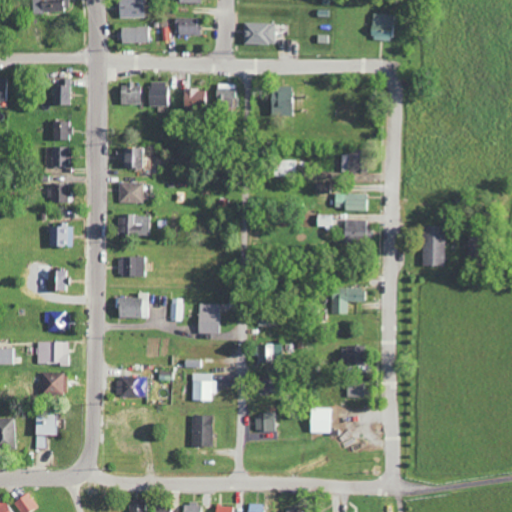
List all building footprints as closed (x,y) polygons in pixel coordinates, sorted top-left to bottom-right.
[(30,0),(31,14),(68,12),(67,0),(30,0)] [(143,0),(117,0),(118,18),(144,17),(143,0)] [(392,15),(371,13),(369,39),(390,41),(392,15)] [(200,36),(200,18),(176,17),(175,35),(200,36)] [(274,23),(243,22),(242,44),(274,45),(274,23)] [(120,27),(120,43),(151,43),(151,27),(120,27)] [(8,79),(0,78),(0,101),(7,102),(8,79)] [(70,105),(69,79),(59,79),(60,85),(52,85),(53,106),(70,105)] [(168,81),(147,82),(148,106),(169,106),(168,81)] [(118,104),(138,105),(139,84),(119,84),(118,104)] [(234,84),(215,84),(214,108),(238,108),(238,98),(233,98),(234,84)] [(203,90),(182,89),(181,108),(203,109),(203,90)] [(71,140),(71,122),(53,121),(52,139),(71,140)] [(51,166),(68,166),(68,147),(52,147),(51,166)] [(141,148),(121,148),(120,168),(140,168),(141,148)] [(342,153),(341,172),(359,173),(359,154),(342,153)] [(274,176),(297,176),(296,160),(274,161),(274,176)] [(142,182),(118,183),(119,204),(142,203),(142,182)] [(328,183),(314,182),(314,193),(328,193),(328,183)] [(68,203),(68,184),(49,184),(49,204),(68,203)] [(365,210),(366,194),(334,193),(333,209),(365,210)] [(316,226),(324,226),(324,230),(333,230),(332,214),(316,215),(316,226)] [(149,235),(149,215),(119,216),(119,236),(149,235)] [(343,242),(365,242),(366,220),(344,219),(343,242)] [(48,226),(48,246),(72,247),(73,225),(57,224),(57,227),(48,226)] [(442,266),(443,227),(421,226),(421,266),(442,266)] [(143,257),(118,257),(119,277),(144,276),(143,257)] [(50,290),(65,292),(67,272),(52,270),(50,290)] [(363,288),(332,287),(332,314),(347,314),(348,301),(363,302),(363,288)] [(137,298),(116,297),(116,318),(150,318),(150,293),(137,293),(137,298)] [(185,299),(171,298),(171,321),(185,321),(185,299)] [(221,304),(198,304),(197,333),(220,334),(221,304)] [(46,331),(68,331),(68,312),(46,311),(46,331)] [(70,342),(37,343),(38,365),(71,364),(70,342)] [(257,363),(282,362),(282,344),(253,345),(253,355),(257,355),(257,363)] [(360,347),(340,346),(340,366),(359,366),(360,347)] [(15,348),(0,348),(0,364),(15,364),(15,348)] [(67,396),(67,374),(42,373),(41,395),(67,396)] [(192,401),(214,401),(215,374),(192,374),(192,401)] [(147,377),(117,376),(117,396),(146,397),(147,377)] [(270,394),(271,376),(258,376),(257,393),(270,394)] [(345,397),(364,398),(364,384),(345,383),(345,397)] [(330,433),(331,409),(312,408),(311,432),(330,433)] [(138,429),(138,425),(148,425),(148,410),(117,410),(116,429),(138,429)] [(56,414),(36,413),(35,448),(46,448),(46,435),(55,435),(56,414)] [(255,413),(255,431),(275,432),(275,414),(255,413)] [(212,416),(192,416),(192,447),(211,447),(212,416)] [(0,448),(15,448),(14,419),(0,419),(0,448)] [(28,511),(38,506),(29,492),(14,502),(20,511),(28,511)]
